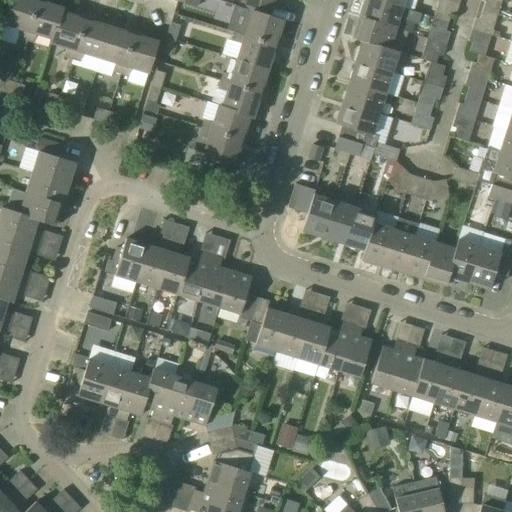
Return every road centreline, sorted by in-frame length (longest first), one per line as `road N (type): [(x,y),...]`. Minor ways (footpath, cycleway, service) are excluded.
road 1 (residential): [(263,236),(283,263),(487,329),(511,323)]
road 2 (residential): [(111,182),(87,193),(17,420)]
road 3 (residential): [(263,236),(333,0)]
road 4 (residential): [(428,161),(470,0)]
road 5 (residential): [(263,236),(111,182)]
road 6 (residential): [(111,182),(91,144),(0,116)]
road 7 (residential): [(148,511),(162,467),(89,448)]
road 8 (residential): [(17,420),(96,511)]
